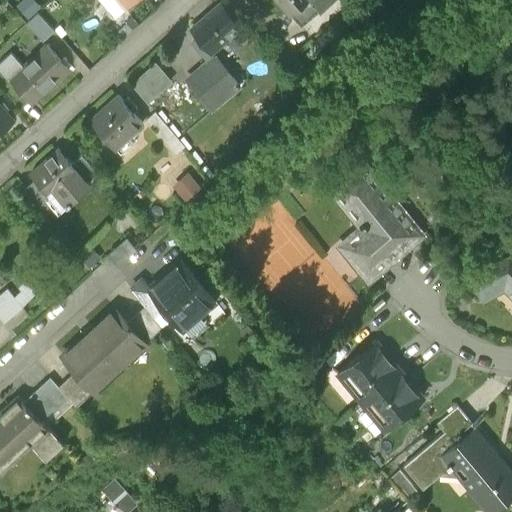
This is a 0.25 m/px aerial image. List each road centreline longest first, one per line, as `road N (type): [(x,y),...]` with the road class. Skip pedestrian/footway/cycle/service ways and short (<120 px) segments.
road 1 (residential): [(181,0),(0,171)]
road 2 (residential): [(110,280),(0,375)]
road 3 (residential): [(511,355),(451,337),(398,285)]
